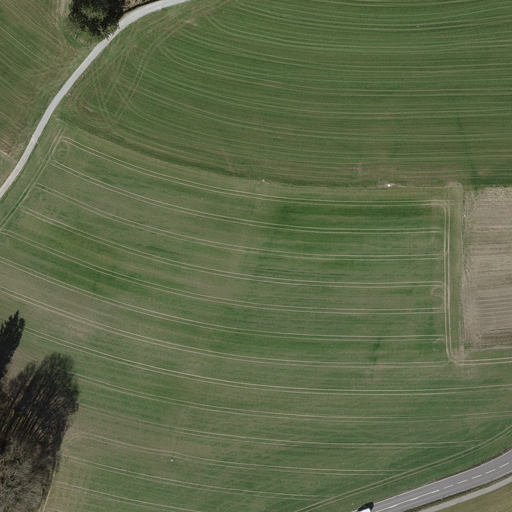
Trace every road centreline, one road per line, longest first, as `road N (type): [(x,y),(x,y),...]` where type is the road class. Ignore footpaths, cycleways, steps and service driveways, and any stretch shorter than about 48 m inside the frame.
road 1 (track): [(0,194),(58,98),(126,21),(174,0)]
road 2 (secondary): [(380,511),(511,462)]
